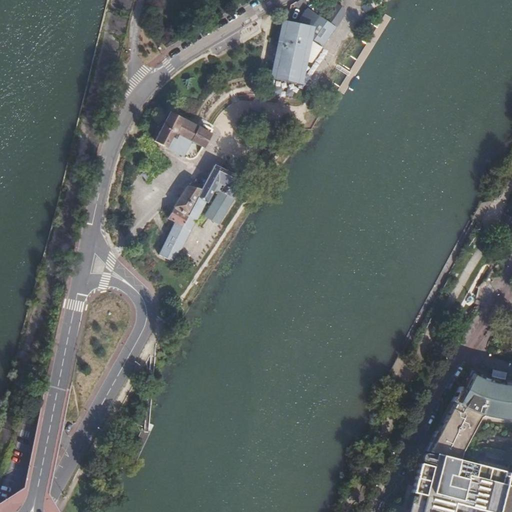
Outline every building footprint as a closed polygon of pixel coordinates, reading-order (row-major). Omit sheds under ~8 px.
[(278,20),(267,80),(300,85),(301,74),(333,29),(313,14),(303,0),(295,0),(287,5),(284,21),(278,20)] [(324,17),(336,26),(348,10),(336,2),(324,17)] [(151,139),(181,156),(188,143),(202,151),(203,148),(206,141),(211,132),(168,108),(151,139)] [(220,166),(216,164),(201,192),(187,184),(169,218),(175,221),(159,255),(175,262),(191,230),(212,191),(216,194),(204,217),(207,218),(208,219),(220,226),(235,198),(227,194),(238,175),(220,166)] [(146,168),(137,175),(144,183),(152,177),(146,168)] [(237,279),(228,273),(198,322),(207,327),(237,279)] [(469,367),(459,387),(465,390),(472,378),(475,380),(478,381),(482,383),(485,384),(489,385),(493,386),(497,387),(501,388),(505,388),(509,388),(511,388),(511,380),(504,380),(500,380),(492,378),(485,375),(478,372),(477,371),(469,367)] [(425,451),(458,460),(460,453),(481,415),(494,418),(503,419),(508,419),(511,419),(511,388),(509,388),(505,388),(501,388),(497,387),(493,386),(489,385),(485,384),(482,383),(478,381),(475,380),(472,378),(465,390),(459,387),(425,451)] [(511,511),(511,473),(458,460),(425,451),(422,450),(406,511),(511,511)]
